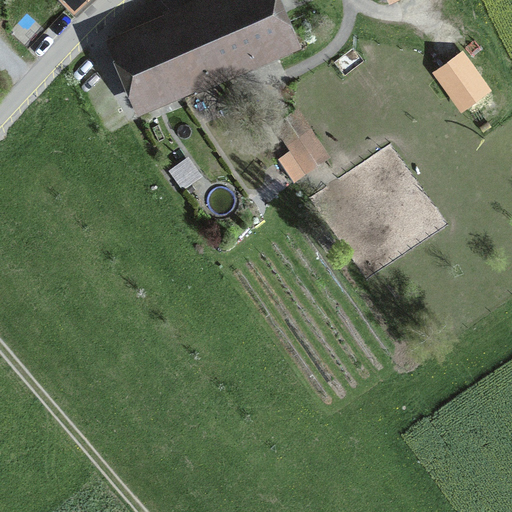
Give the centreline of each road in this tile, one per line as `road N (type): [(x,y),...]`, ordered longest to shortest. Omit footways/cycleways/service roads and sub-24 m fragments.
road 1 (track): [(0,346),(141,511)]
road 2 (unclassified): [(0,118),(114,0)]
